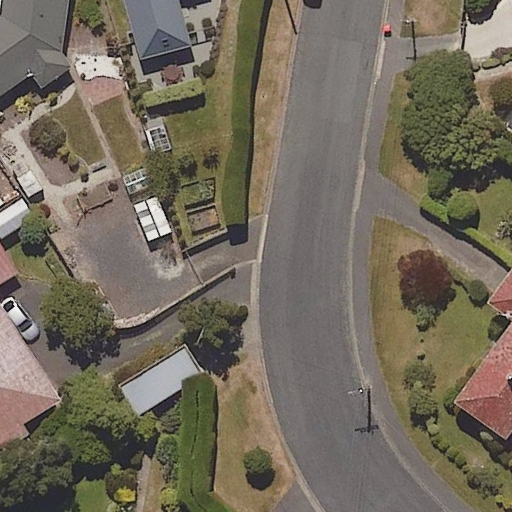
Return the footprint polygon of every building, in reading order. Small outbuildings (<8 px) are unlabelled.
[(0,94),(30,73),(40,86),(64,68),(55,55),(64,48),(70,0),(2,0),(1,13),(0,14),(0,94)] [(122,0),(138,61),(194,46),(191,34),(219,27),(212,0),(122,0)] [(0,240),(0,280),(17,270),(0,240)] [(511,266),(489,298),(511,314),(511,322),(456,398),(507,436),(511,428),(511,266)] [(0,436),(63,396),(0,297),(0,436)] [(200,374),(185,349),(125,385),(140,411),(200,374)]
